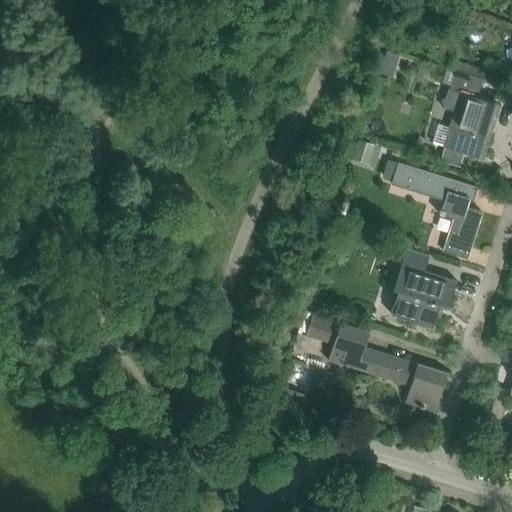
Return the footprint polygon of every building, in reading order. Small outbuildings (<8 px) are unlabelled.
[(438,124),(432,142),(478,157),(483,159),(494,123),(500,105),(495,103),(477,98),(483,79),(449,68),(444,83),(451,86),(450,89),(449,89),(443,108),(455,111),(450,128),(438,124)] [(467,258),(482,212),(466,207),(469,199),(472,200),(473,199),(471,199),(473,193),(475,193),(476,187),(390,160),(384,177),(392,180),(391,184),(443,200),(439,214),(453,218),(443,251),(467,258)] [(448,307),(456,280),(424,270),(429,255),(406,248),(393,290),(420,298),(413,321),(432,327),(440,304),(448,307)] [(370,374),(377,351),(365,347),(370,330),(304,310),(297,333),(332,344),(327,360),(370,374)] [(435,411),(447,372),(377,351),(370,374),(410,386),(405,402),(435,411)] [(511,384),(510,391),(498,387),(490,414),(502,417),(509,397),(511,397),(511,442),(509,451),(511,452),(511,384)]
